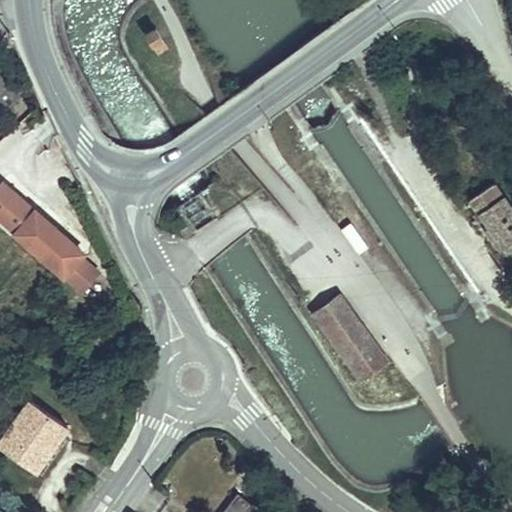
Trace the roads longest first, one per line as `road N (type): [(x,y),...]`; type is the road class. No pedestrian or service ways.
road 1 (tertiary): [(133,176),(395,0)]
road 2 (tertiary): [(26,0),(32,41),(84,148),(133,176)]
road 3 (unknown): [(511,318),(470,274),(397,162)]
road 4 (residential): [(181,352),(130,223),(133,176)]
road 5 (residential): [(351,511),(216,392)]
road 6 (residential): [(108,511),(174,403)]
